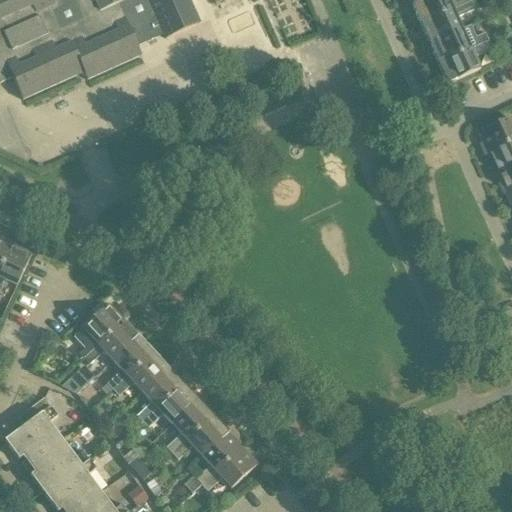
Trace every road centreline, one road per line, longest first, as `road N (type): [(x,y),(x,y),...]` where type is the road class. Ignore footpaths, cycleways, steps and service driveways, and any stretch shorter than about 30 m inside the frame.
road 1 (residential): [(449,125),(435,131),(376,0)]
road 2 (residential): [(511,266),(449,125)]
road 3 (residential): [(0,404),(59,278)]
